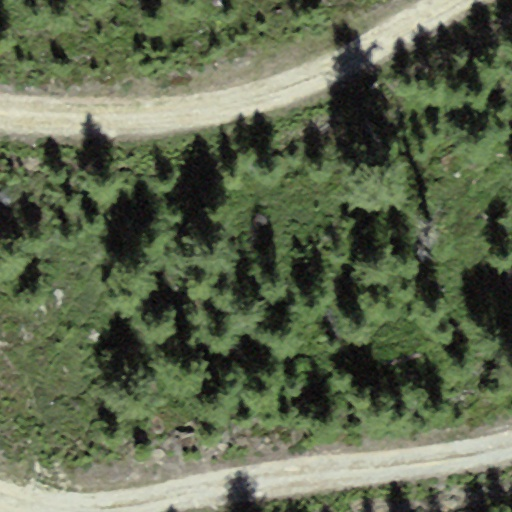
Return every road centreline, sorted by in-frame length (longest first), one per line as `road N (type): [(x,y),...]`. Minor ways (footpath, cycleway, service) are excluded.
road 1 (track): [(0,114),(128,118),(240,104),(332,73),(455,0)]
road 2 (track): [(511,449),(89,511)]
